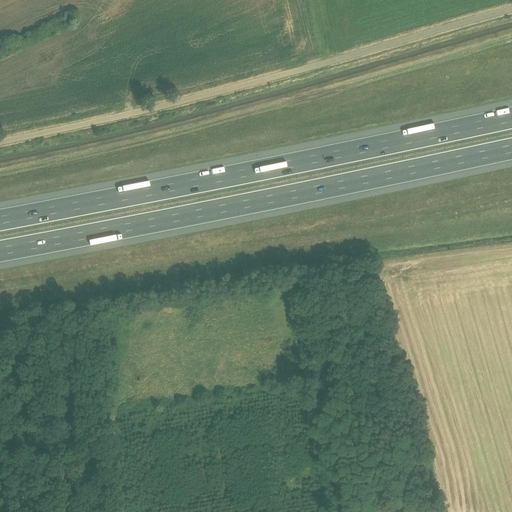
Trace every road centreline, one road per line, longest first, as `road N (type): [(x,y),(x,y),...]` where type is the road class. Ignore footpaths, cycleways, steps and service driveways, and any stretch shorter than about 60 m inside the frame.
road 1 (unclassified): [(0,142),(511,8)]
road 2 (motorway): [(0,251),(511,148)]
road 3 (motorway): [(511,117),(0,220)]
